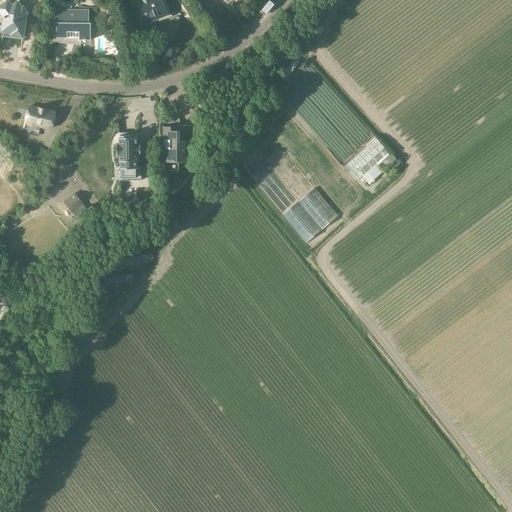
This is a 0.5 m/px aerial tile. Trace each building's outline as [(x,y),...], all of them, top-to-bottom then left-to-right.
[(3,17),(4,18),(2,31),(12,32),(12,34),(24,36),(27,13),(28,12),(24,8),(26,7),(20,0),(14,0),(10,3),(8,0),(3,4),(2,2),(0,3),(0,11),(3,16),(3,17)] [(145,23),(168,14),(162,0),(131,0),(132,0),(136,11),(140,9),(145,23)] [(55,8),(55,21),(52,21),(52,27),(57,28),(56,43),(81,46),(81,39),(90,40),(91,22),(89,22),(89,9),(55,8)] [(49,128),(53,115),(43,112),(43,111),(37,109),(37,112),(27,109),(21,130),(27,134),(33,133),(35,124),(49,128)] [(163,127),(163,136),(163,157),(170,157),(170,161),(185,161),(185,144),(193,144),(193,128),(180,128),(180,132),(171,132),(171,127),(163,127)] [(132,135),(120,135),(120,137),(119,137),(119,143),(117,144),(117,155),(119,155),(119,161),(121,161),(121,181),(142,180),(141,155),(141,143),(138,143),(138,137),(132,137),(132,135)] [(401,164),(392,154),(379,165),(388,175),(401,164)] [(377,165),(363,177),(370,185),(383,172),(377,165)] [(81,203),(74,193),(63,202),(71,211),(81,203)] [(0,230),(2,229),(5,225),(6,221),(6,216),(8,215),(10,215),(7,215),(0,205),(0,230)]
